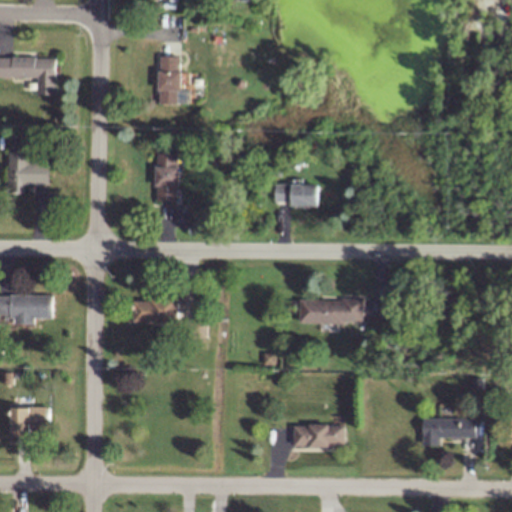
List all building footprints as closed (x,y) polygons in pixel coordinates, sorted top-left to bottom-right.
[(1,55),(2,80),(40,82),(42,56),(1,55)] [(157,99),(183,98),(183,60),(158,58),(157,99)] [(7,157),(8,183),(46,184),(48,159),(7,157)] [(155,199),(180,195),(176,157),(151,158),(155,199)] [(275,182),(275,208),(314,209),(315,184),(275,182)] [(6,295),(7,320),(46,322),(47,296),(6,295)] [(310,298),(311,323),(349,325),(351,299),(310,298)] [(134,299),(135,325),(173,326),(175,300),(134,299)] [(8,405),(8,431),(47,432),(48,407),(8,405)] [(431,417),(432,443),(471,444),(472,419),(431,417)] [(298,422),(298,447),(337,449),(338,423),(298,422)]
